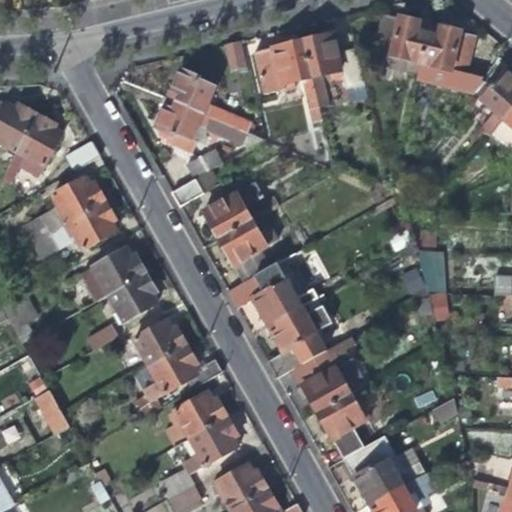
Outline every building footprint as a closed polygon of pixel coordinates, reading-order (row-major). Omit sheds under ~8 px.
[(405,78),(418,81),(422,63),(431,26),(410,21),(384,15),(373,65),(389,69),(393,56),(409,60),(405,78)] [(456,32),(431,26),(422,63),(459,72),(469,74),(477,37),(456,32)] [(322,35),(304,40),(320,108),(329,105),(322,76),(331,73),(332,79),(345,75),(348,89),(366,84),(357,48),(340,51),(336,32),(322,35)] [(313,123),(323,120),(320,108),(304,40),(282,45),(255,52),(264,90),(293,83),(292,78),(302,76),(313,123)] [(240,41),(226,45),(231,70),(247,66),(240,41)] [(455,90),(459,72),(422,63),(418,81),(455,90)] [(482,100),(497,112),(480,132),(489,140),(490,139),(511,113),(511,75),(497,63),(482,80),(491,88),(482,100)] [(176,86),(170,99),(209,115),(248,132),(251,123),(208,103),(215,88),(201,82),(202,79),(182,71),(176,86)] [(205,125),(209,115),(170,99),(157,127),(167,132),(176,136),(172,145),(193,155),(197,143),(201,145),(208,127),(205,125)] [(0,141),(17,151),(37,116),(19,106),(16,110),(10,107),(6,105),(6,106),(0,103),(0,141)] [(334,104),(329,105),(320,108),(323,120),(337,117),(334,104)] [(511,113),(490,139),(499,147),(511,131),(511,113)] [(47,121),(37,116),(17,151),(26,156),(19,168),(36,179),(60,136),(51,130),(54,125),(47,121)] [(511,157),(511,155),(511,131),(499,147),(511,157)] [(74,170),(99,155),(91,142),(66,157),(74,170)] [(187,165),(195,178),(196,177),(209,170),(222,163),(215,150),(187,165)] [(13,178),(19,168),(26,156),(17,151),(4,174),(13,178)] [(399,164),(395,178),(404,181),(413,168),(399,164)] [(209,170),(196,177),(205,193),(218,185),(209,170)] [(23,224),(33,242),(105,200),(98,188),(95,182),(91,185),(85,175),(51,196),(56,204),(23,224)] [(181,206),(205,193),(196,177),(195,178),(172,191),(181,206)] [(213,226),(219,238),(277,205),(274,198),(248,213),(245,206),(260,196),(254,184),(225,201),(224,199),(204,211),(213,226)] [(111,210),(105,200),(33,242),(41,256),(75,238),(82,250),(117,231),(111,221),(116,219),(111,210)] [(232,260),(244,281),(269,267),(260,250),(271,244),(262,228),(283,216),(277,205),(219,238),(232,260)] [(92,267),(107,293),(145,271),(138,259),(135,253),(131,256),(126,247),(92,267)] [(444,251),(418,249),(428,290),(429,292),(445,292),(444,251)] [(276,263),(269,267),(244,281),(228,289),(238,308),(254,299),(258,306),(269,325),(306,304),(301,296),(297,298),(276,263)] [(97,299),(107,293),(92,267),(82,273),(97,299)] [(418,269),(401,271),(404,292),(421,290),(418,269)] [(153,284),(145,271),(107,293),(123,322),(157,302),(152,293),(156,290),(153,284)] [(494,275),(493,294),(510,295),(511,276),(494,275)] [(318,284),(311,287),(312,288),(317,297),(324,293),(319,284),(318,284)] [(306,304),(317,297),(312,288),(301,296),(306,304)] [(430,294),(434,321),(449,318),(445,292),(430,294)] [(25,295),(2,309),(8,319),(14,331),(37,318),(25,295)] [(312,314),(306,304),(269,325),(279,344),(284,352),(268,360),(277,377),(293,368),(312,357),(325,349),(322,344),(316,333),(332,324),(323,307),(312,314)] [(133,339),(147,364),(186,342),(179,330),(176,325),(172,328),(167,320),(133,339)] [(93,350),(118,335),(112,323),(86,337),(93,350)] [(338,334),(322,344),(325,349),(338,342),(341,340),(338,334)] [(193,388),(222,371),(215,359),(196,370),(193,364),(197,362),(193,355),(186,342),(147,364),(157,381),(143,389),(147,396),(150,401),(157,397),(188,379),(193,388)] [(348,359),(338,342),(325,349),(312,357),(321,374),(303,385),(309,397),(318,412),(351,394),(341,376),(346,374),(340,363),(348,359)] [(293,368),(303,385),(321,374),(312,357),(293,368)] [(511,376),(500,376),(499,388),(511,388),(511,376)] [(57,434),(69,427),(61,412),(48,390),(36,397),(57,434)] [(175,446),(189,437),(227,416),(219,401),(216,397),(212,399),(208,391),(168,413),(174,423),(165,428),(175,446)] [(360,410),(351,394),(318,412),(329,432),(344,458),(362,448),(352,428),(371,417),(365,407),(360,410)] [(162,406),(157,397),(150,401),(147,396),(136,402),(144,415),(151,412),(162,406)] [(431,409),(438,421),(457,410),(454,396),(431,409)] [(460,420),(457,410),(438,421),(443,429),(460,420)] [(235,430),(227,416),(189,437),(199,455),(204,465),(239,445),(233,436),(238,434),(235,430)] [(389,432),(362,448),(344,458),(358,482),(370,503),(408,482),(423,473),(425,472),(419,461),(396,474),(388,459),(399,452),(389,432)] [(188,474),(204,465),(199,455),(182,464),(186,470),(188,474)] [(214,482),(229,508),(267,486),(260,473),(257,468),(253,471),(248,463),(214,482)] [(96,475),(103,487),(112,482),(105,469),(96,475)] [(168,496),(193,482),(188,474),(186,470),(161,484),(168,496)] [(434,494),(423,473),(408,482),(413,491),(408,494),(417,511),(418,511),(423,509),(427,507),(422,500),(434,494)] [(413,491),(408,482),(370,503),(374,511),(424,511),(423,509),(418,511),(417,511),(408,494),(413,491)] [(0,511),(1,511),(11,507),(12,507),(0,485),(0,511)] [(194,485),(169,499),(176,511),(201,497),(194,485)] [(301,511),(296,502),(283,509),(281,511),(276,503),(267,486),(229,508),(231,511),(301,511)] [(166,511),(162,503),(145,511),(166,511)]
